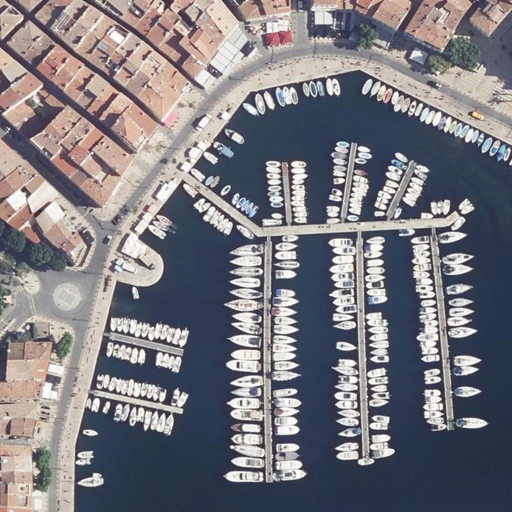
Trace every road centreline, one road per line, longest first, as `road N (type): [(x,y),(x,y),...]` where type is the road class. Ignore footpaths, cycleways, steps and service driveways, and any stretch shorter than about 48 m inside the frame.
road 1 (tertiary): [(212,100),(268,58),(334,49),(386,60),(511,122)]
road 2 (residential): [(177,141),(6,0)]
road 3 (residential): [(0,46),(152,173)]
road 4 (residential): [(212,100),(81,0)]
road 5 (tertiary): [(0,130),(106,236)]
